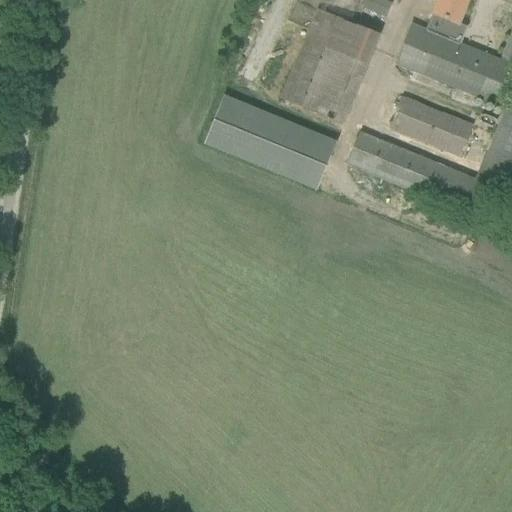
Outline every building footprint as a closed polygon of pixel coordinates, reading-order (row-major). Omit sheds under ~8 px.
[(500,191),(511,195),(511,28),(499,62),(459,45),(466,28),(457,25),(467,0),(436,0),(431,15),(431,16),(425,31),(411,26),(395,65),(504,110),(476,180),(358,133),(344,166),(485,224),(500,191)] [(378,0),(366,0),(363,9),(385,18),(391,5),(378,0)] [(280,100),(341,125),(370,55),(378,36),(317,12),(280,100)] [(203,146),(315,192),(335,143),(222,96),(203,146)] [(387,130),(458,159),(471,126),(400,97),(387,130)]
